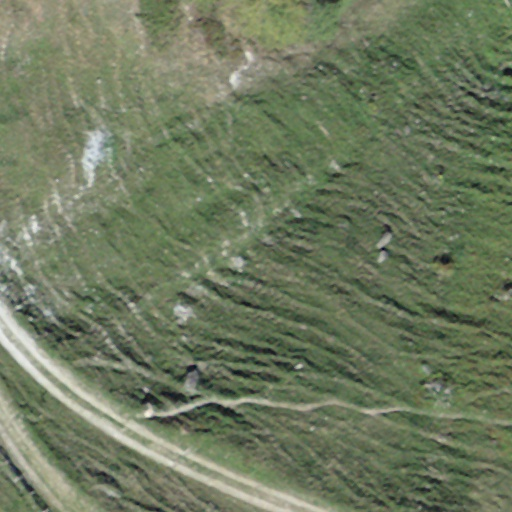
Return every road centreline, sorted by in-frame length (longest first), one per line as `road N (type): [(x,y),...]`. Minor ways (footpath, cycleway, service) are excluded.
road 1 (track): [(0,310),(68,386),(164,449),(300,511)]
road 2 (track): [(69,511),(0,399)]
